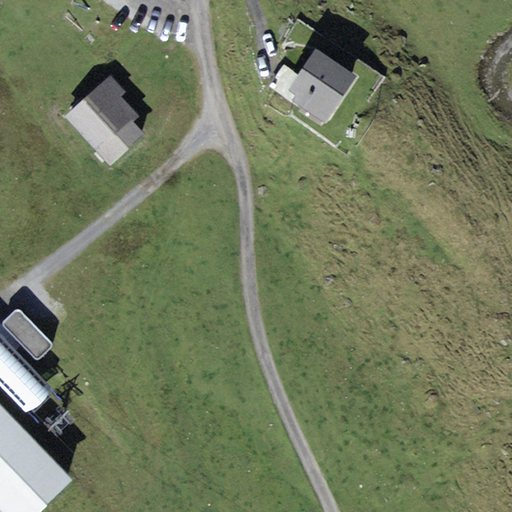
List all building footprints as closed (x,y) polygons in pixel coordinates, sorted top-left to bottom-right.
[(353,81),(314,54),(284,96),(324,123),(353,81)] [(112,78),(70,117),(110,161),(142,132),(118,106),(129,96),(112,78)] [(19,307),(1,323),(37,364),(55,347),(19,307)] [(0,336),(0,391),(20,414),(48,388),(0,336)] [(18,511),(59,474),(0,412),(0,508),(3,511),(18,511)]
